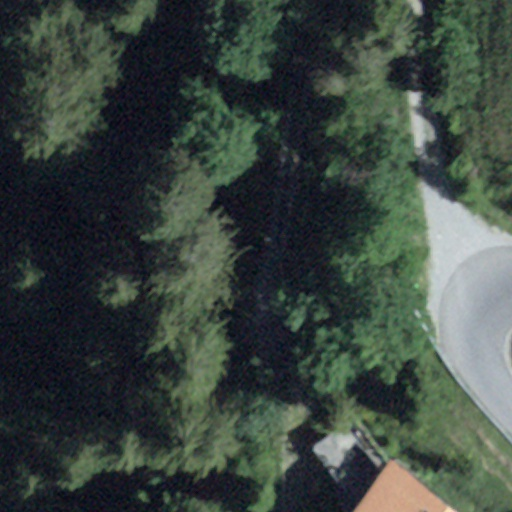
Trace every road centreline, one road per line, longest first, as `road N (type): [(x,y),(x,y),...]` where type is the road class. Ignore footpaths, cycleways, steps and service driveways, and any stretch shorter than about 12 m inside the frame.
road 1 (track): [(276,511),(280,418),(249,305),(299,0)]
road 2 (residential): [(492,289),(438,186),(414,0)]
road 3 (unclassified): [(492,289),(472,332),(482,378),(511,405)]
